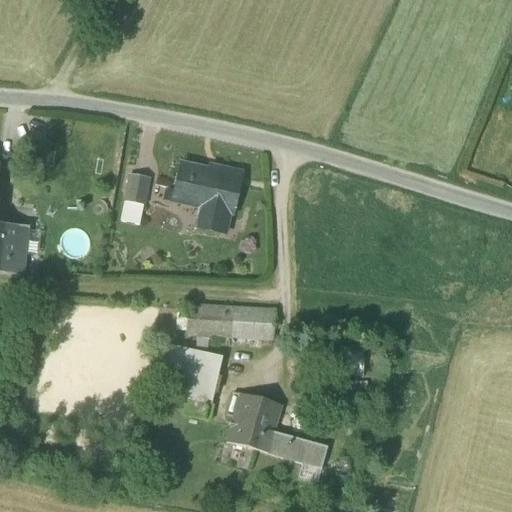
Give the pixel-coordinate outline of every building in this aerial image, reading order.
[(195,230),(224,236),(228,216),(232,217),(241,175),(221,171),(220,179),(208,176),(209,172),(180,166),(179,168),(171,204),(200,210),(195,230)] [(124,204),(142,208),(146,185),(147,185),(148,182),(129,178),(124,204)] [(120,223),(138,227),(142,208),(124,204),(120,223)] [(28,230),(0,227),(0,276),(23,278),(28,230)] [(186,338),(272,344),(274,313),(188,308),(186,338)] [(160,396),(177,400),(210,407),(221,360),(209,358),(209,352),(204,352),(203,356),(170,349),(160,396)] [(319,386),(320,403),(356,400),(354,383),(319,386)] [(226,444),(319,470),(325,450),(292,441),(290,446),(276,441),(276,440),(271,439),(280,409),(239,398),(226,444)]
